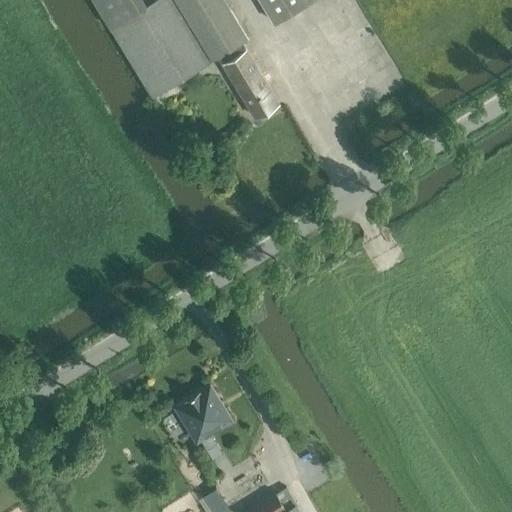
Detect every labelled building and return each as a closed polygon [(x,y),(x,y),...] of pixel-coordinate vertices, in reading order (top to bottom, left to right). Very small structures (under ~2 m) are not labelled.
[(144,0),(94,0),(111,27),(147,5),(144,0)] [(155,0),(147,5),(111,27),(152,96),(219,55),(255,117),(279,102),(243,41),(251,36),(228,0),(155,0)] [(311,0),(262,0),(275,21),(311,0)] [(302,12),(292,16),(313,60),(322,55),(302,12)] [(210,383),(174,405),(196,441),(232,419),(210,383)] [(286,486),(244,511),(280,511),(296,503),(286,486)] [(231,511),(216,488),(203,496),(213,511),(231,511)] [(299,511),(295,504),(297,504),(296,503),(280,511),(299,511)]
